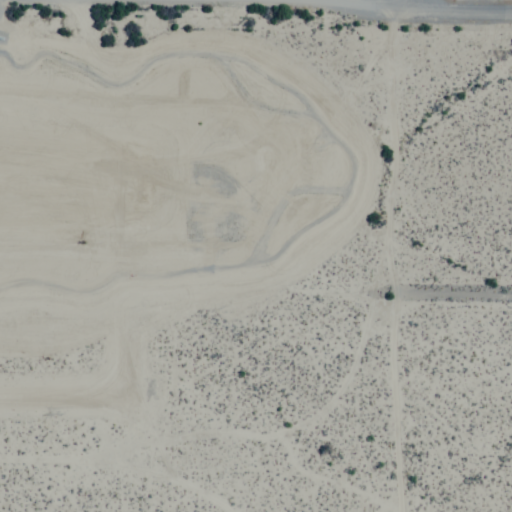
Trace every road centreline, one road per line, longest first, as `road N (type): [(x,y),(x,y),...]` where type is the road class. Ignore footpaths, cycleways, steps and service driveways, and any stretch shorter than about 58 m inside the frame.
road 1 (track): [(402,511),(391,263),(395,37),(398,23),(420,5)]
road 2 (residential): [(420,5),(286,0)]
